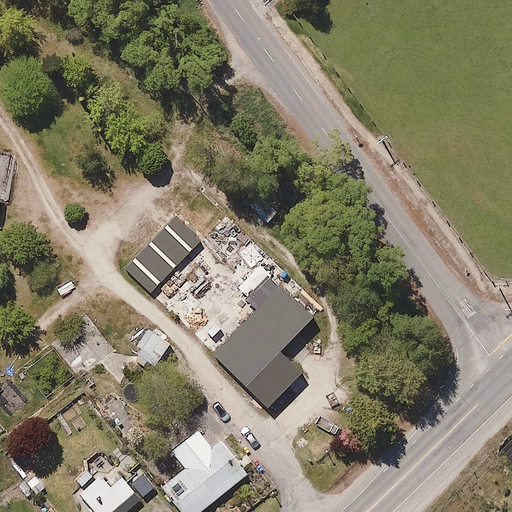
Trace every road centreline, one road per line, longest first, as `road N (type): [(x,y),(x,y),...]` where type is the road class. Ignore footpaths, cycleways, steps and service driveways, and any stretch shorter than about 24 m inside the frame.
road 1 (unclassified): [(506,378),(228,0)]
road 2 (primary): [(367,511),(506,378)]
